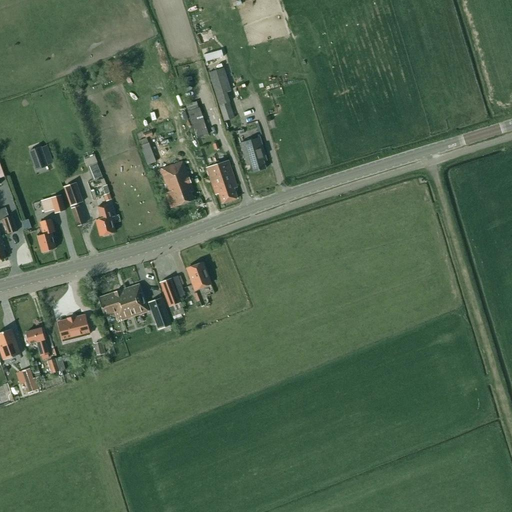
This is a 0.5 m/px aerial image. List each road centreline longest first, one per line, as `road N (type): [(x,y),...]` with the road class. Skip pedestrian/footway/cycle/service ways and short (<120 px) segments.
road 1 (tertiary): [(511,125),(0,287)]
road 2 (track): [(426,151),(511,426)]
